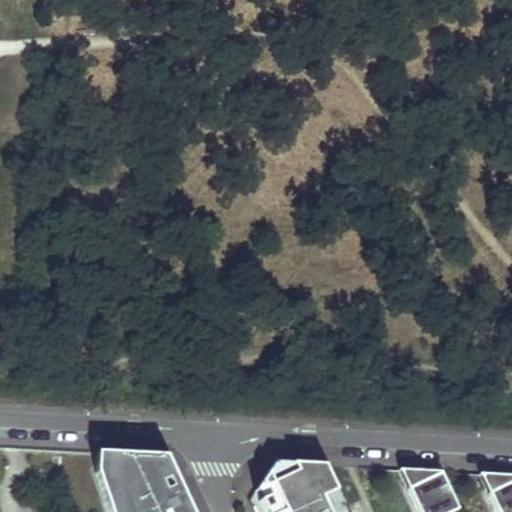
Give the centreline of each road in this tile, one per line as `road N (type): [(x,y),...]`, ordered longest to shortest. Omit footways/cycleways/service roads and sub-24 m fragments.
road 1 (residential): [(216,432),(511,444)]
road 2 (residential): [(216,432),(0,417)]
